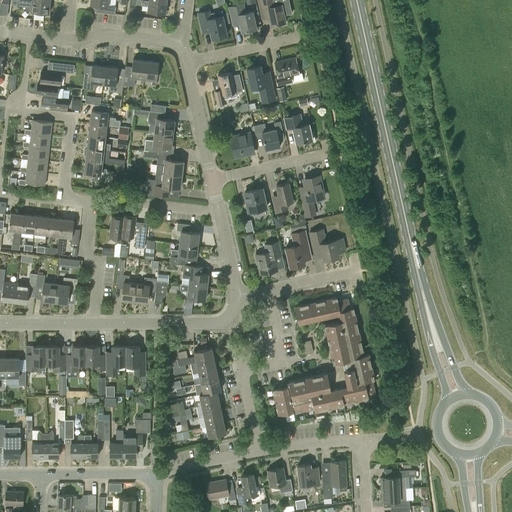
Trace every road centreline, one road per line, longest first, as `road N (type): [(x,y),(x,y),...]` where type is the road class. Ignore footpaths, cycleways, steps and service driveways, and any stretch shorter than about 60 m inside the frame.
road 1 (secondary): [(457,396),(420,280),(356,0)]
road 2 (residential): [(92,324),(97,266),(84,253),(89,207),(61,194),(70,122),(16,107),(29,36)]
road 3 (residential): [(366,511),(363,440),(259,451)]
road 4 (residential): [(235,297),(234,316),(224,324),(92,324)]
road 5 (residential): [(185,63),(212,180)]
